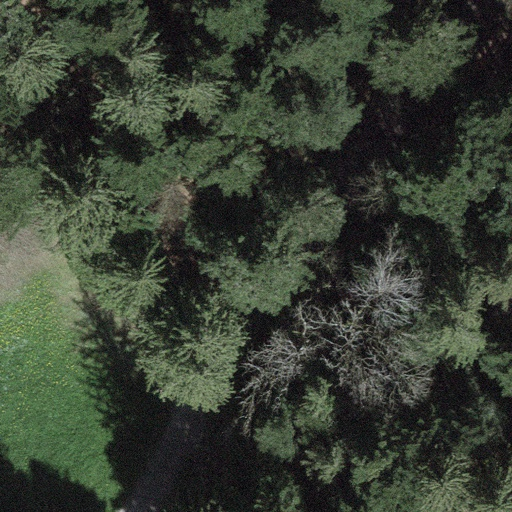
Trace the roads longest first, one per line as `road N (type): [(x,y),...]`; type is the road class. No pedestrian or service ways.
road 1 (track): [(489,0),(465,48),(173,484)]
road 2 (track): [(511,240),(173,484)]
road 3 (track): [(353,511),(226,447)]
